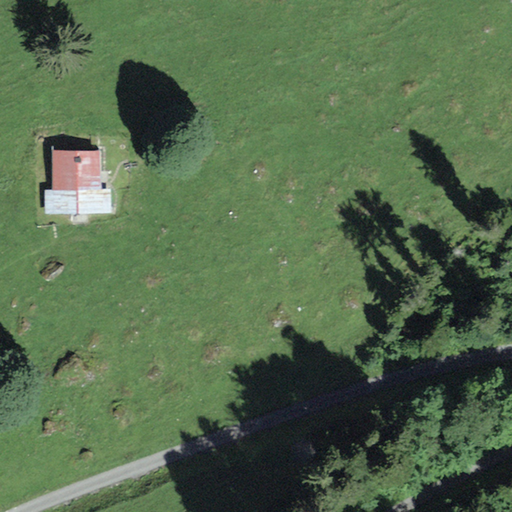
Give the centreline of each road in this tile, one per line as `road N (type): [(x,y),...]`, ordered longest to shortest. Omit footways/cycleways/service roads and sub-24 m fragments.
road 1 (unclassified): [(24,511),(294,411),(511,351)]
road 2 (unclassified): [(395,511),(511,447)]
